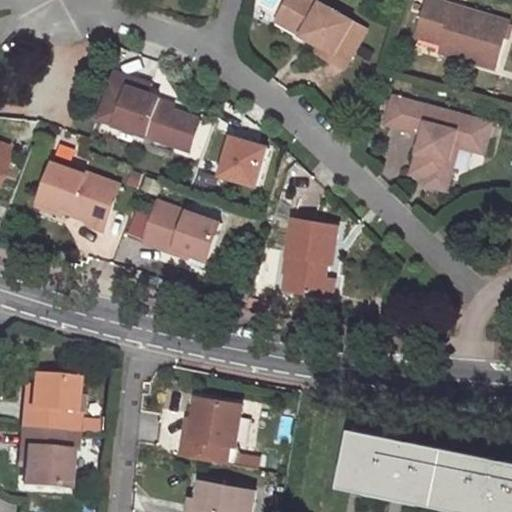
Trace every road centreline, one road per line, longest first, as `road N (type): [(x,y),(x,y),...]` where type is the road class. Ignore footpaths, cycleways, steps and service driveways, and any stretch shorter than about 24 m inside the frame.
road 1 (residential): [(487,295),(213,50)]
road 2 (residential): [(136,327),(261,359),(468,381)]
road 3 (residential): [(121,511),(136,327)]
road 4 (residential): [(213,50),(60,0)]
road 5 (residential): [(0,288),(136,327)]
